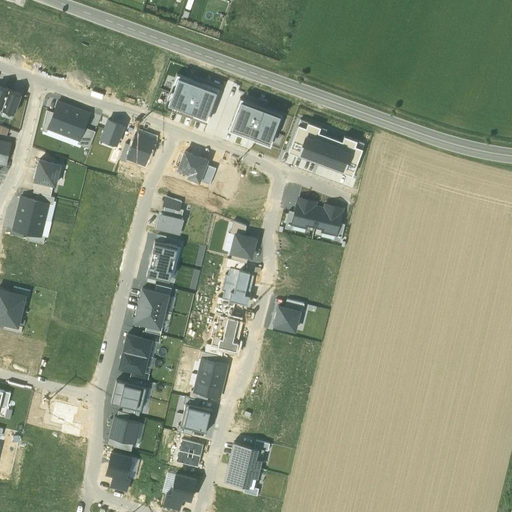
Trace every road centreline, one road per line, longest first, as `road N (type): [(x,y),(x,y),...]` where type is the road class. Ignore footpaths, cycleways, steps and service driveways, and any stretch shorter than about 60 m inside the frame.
road 1 (tertiary): [(48,0),(439,140)]
road 2 (residential): [(200,511),(270,273),(283,172)]
road 3 (residential): [(174,131),(148,190),(97,399)]
road 4 (residential): [(174,131),(41,79)]
road 5 (residential): [(0,205),(20,164),(41,79)]
